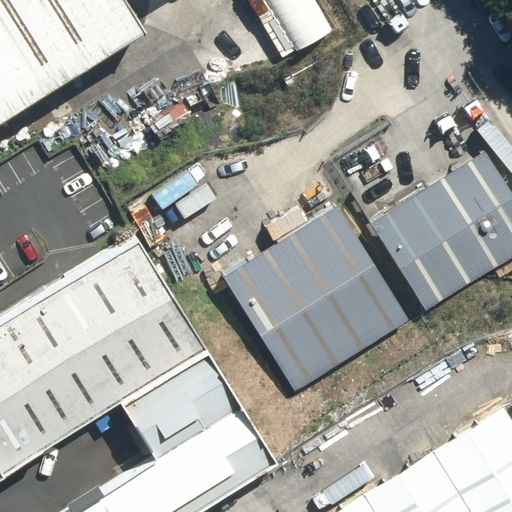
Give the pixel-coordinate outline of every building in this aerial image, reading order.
[(126,0),(0,0),(0,114),(142,25),(126,0)] [(511,249),(511,199),(478,145),(362,218),(418,308),(511,249)] [(344,176),(352,189),(388,168),(380,154),(344,176)] [(406,318),(330,198),(213,272),(288,392),(406,318)] [(128,232),(0,311),(0,467),(111,398),(199,343),(128,232)] [(183,511),(271,457),(199,343),(111,398),(147,455),(56,511),(183,511)] [(322,511),(511,511),(511,429),(496,404),(322,511)]
